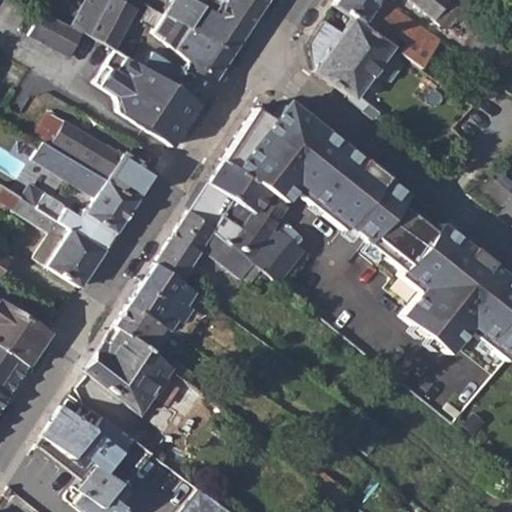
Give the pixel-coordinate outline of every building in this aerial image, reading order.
[(117,0),(82,0),(81,2),(123,24),(132,8),(117,0)] [(189,0),(168,0),(160,13),(227,54),(232,47),(261,2),(258,0),(219,0),(222,2),(216,13),(189,0)] [(332,0),(330,5),(349,17),(359,24),(366,11),(395,31),(392,35),(402,42),(395,52),(417,69),(421,63),(433,45),(433,43),(374,0),(332,0)] [(408,0),(442,28),(459,9),(447,0),(408,0)] [(81,2),(69,26),(80,31),(112,48),(123,24),(81,2)] [(40,10),(38,9),(26,34),(66,56),(80,31),(69,26),(40,10)] [(318,21),(304,43),(310,71),(346,101),(353,93),(370,69),(385,81),(398,63),(383,51),(387,47),(385,45),(392,35),(395,31),(366,11),(359,24),(349,17),(338,32),(319,21),(318,21)] [(160,13),(149,31),(184,60),(212,80),(227,54),(160,13)] [(134,63),(115,51),(93,85),(110,96),(114,113),(168,146),(195,104),(138,66),(134,63)] [(148,51),(138,66),(195,104),(205,88),(212,80),(184,60),(181,64),(177,70),(148,51)] [(365,102),(358,111),(374,123),(379,118),(376,115),(376,112),(365,102)] [(227,147),(217,163),(280,203),(291,189),(319,212),(342,230),(345,226),(365,241),(400,270),(396,274),(418,291),(398,315),(445,353),(465,329),(504,361),(511,351),(511,284),(497,272),(487,285),(477,276),(483,269),(398,200),(402,196),(378,176),(326,135),(317,147),(307,139),(313,132),(281,106),(269,120),(253,108),(227,147)] [(46,114),(31,138),(39,142),(46,146),(61,121),(47,113),(46,114)] [(78,136),(64,157),(133,199),(151,172),(104,142),(97,147),(78,136)] [(0,186),(82,239),(99,250),(133,199),(64,157),(46,146),(39,142),(30,157),(70,181),(68,184),(92,198),(84,210),(80,208),(75,215),(0,168),(0,186)] [(267,227),(282,204),(280,203),(249,184),(217,163),(184,211),(243,258),(267,227)] [(82,239),(0,186),(0,202),(10,209),(9,210),(46,234),(31,258),(75,286),(99,250),(82,239)] [(184,211),(151,262),(175,281),(197,247),(237,279),(239,276),(249,263),(243,258),(184,211)] [(267,228),(243,258),(249,263),(257,269),(274,283),(298,253),(267,228)] [(151,262),(124,303),(169,332),(175,337),(190,313),(215,329),(225,316),(175,281),(151,262)] [(0,350),(24,366),(46,332),(0,301),(0,350)] [(124,303),(111,323),(165,366),(187,385),(199,394),(216,407),(221,401),(170,358),(173,354),(162,344),(169,332),(124,303)] [(111,323),(81,369),(134,412),(165,366),(111,323)] [(0,350),(0,391),(5,394),(24,366),(0,350)] [(187,385),(174,400),(185,410),(199,394),(187,385)] [(58,405),(38,435),(77,466),(83,472),(77,480),(70,489),(76,493),(68,503),(79,511),(117,511),(121,508),(115,504),(125,491),(120,486),(146,452),(96,414),(87,427),(58,405)] [(357,412),(340,437),(362,455),(381,430),(357,412)] [(297,456),(288,466),(308,482),(316,471),(297,456)] [(316,471),(308,482),(338,506),(344,500),(334,490),(337,487),(316,471)] [(6,485),(0,493),(0,495),(8,503),(15,493),(6,485)] [(227,511),(193,486),(173,511),(227,511)]
